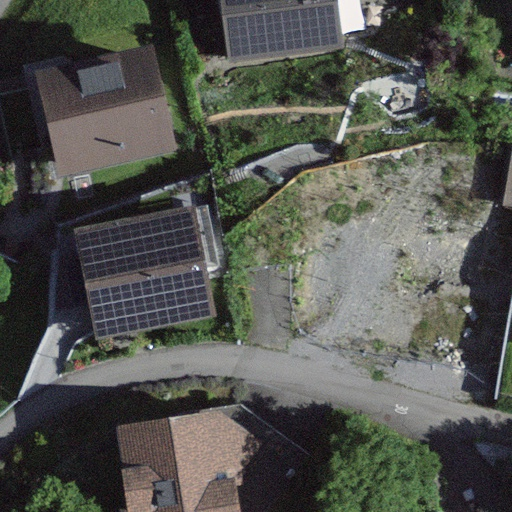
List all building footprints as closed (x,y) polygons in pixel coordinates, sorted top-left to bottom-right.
[(223,0),(231,55),(343,41),(338,0),(223,0)] [(152,34),(21,64),(26,87),(0,92),(0,117),(9,156),(55,145),(61,171),(178,144),(152,34)] [(462,160),(500,171),(510,135),(472,125),(462,160)] [(511,139),(511,140),(504,185),(501,202),(511,203),(511,139)] [(504,185),(396,169),(379,276),(487,293),(501,202),(504,185)] [(193,197),(73,222),(96,334),(217,309),(193,197)] [(121,504),(121,511),(271,511),(314,455),(239,399),(120,417),(133,502),(121,504)]
